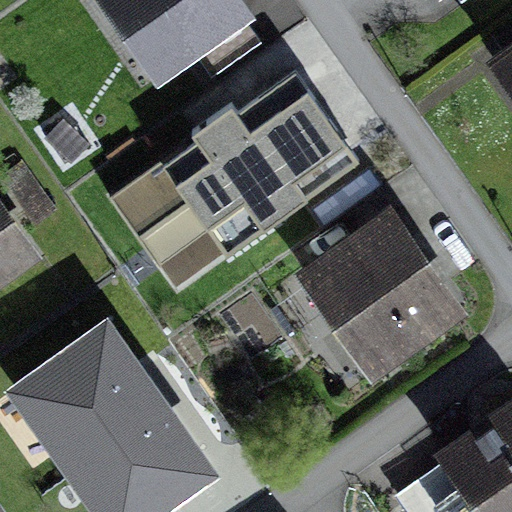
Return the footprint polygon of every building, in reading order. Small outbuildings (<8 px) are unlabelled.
[(237,0),(90,0),(156,95),(200,64),(210,81),(260,44),(249,29),(255,25),(237,0)] [(511,51),(486,69),(511,106),(511,51)] [(233,90),(140,158),(150,173),(111,197),(141,245),(182,215),(224,272),(376,167),(294,60),(240,99),(233,90)] [(0,202),(0,295),(44,263),(0,202)] [(391,211),(293,279),(371,389),(468,321),(391,211)] [(94,352),(19,404),(76,483),(148,430),(94,352)] [(511,511),(511,381),(435,435),(447,452),(395,488),(411,511),(511,511)]
